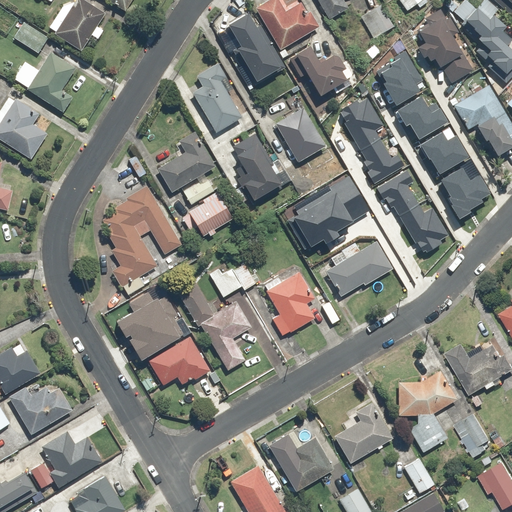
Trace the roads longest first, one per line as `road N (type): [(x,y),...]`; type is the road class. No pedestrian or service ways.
road 1 (residential): [(197,0),(57,227),(56,270),(68,306),(164,460)]
road 2 (residential): [(511,213),(432,302),(164,460)]
